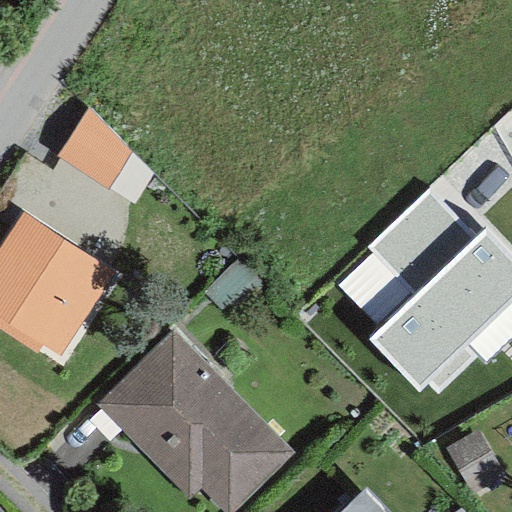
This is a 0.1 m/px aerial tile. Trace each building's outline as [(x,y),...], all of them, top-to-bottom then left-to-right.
[(151,174),(87,108),(55,159),(132,203),(151,174)] [(367,248),(414,295),(472,239),(425,191),(367,248)] [(114,273),(21,213),(0,244),(0,330),(37,355),(42,347),(59,358),(114,273)] [(366,342),(416,393),(425,384),(436,395),(475,357),(464,346),(511,299),(511,259),(482,229),(472,239),(414,295),(366,342)] [(233,511),(293,453),(170,330),(105,394),(94,405),(189,501),(200,490),(221,511),(233,511)] [(477,430),(444,448),(470,496),(503,479),(477,430)] [(383,511),(364,492),(343,511),(383,511)]
